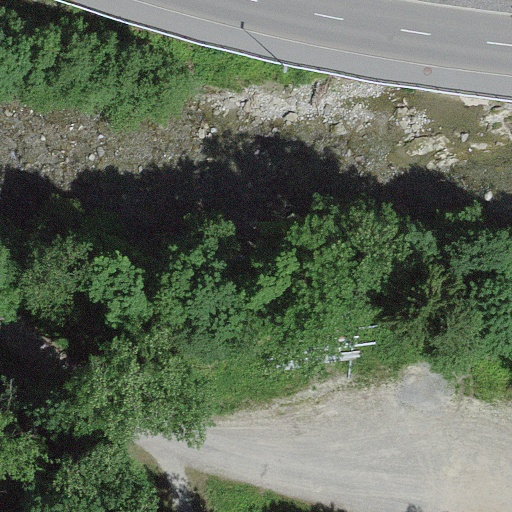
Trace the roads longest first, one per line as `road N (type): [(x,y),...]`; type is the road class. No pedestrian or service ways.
road 1 (track): [(169,433),(456,511)]
road 2 (tertiary): [(511,47),(244,0)]
road 3 (track): [(169,433),(0,316)]
